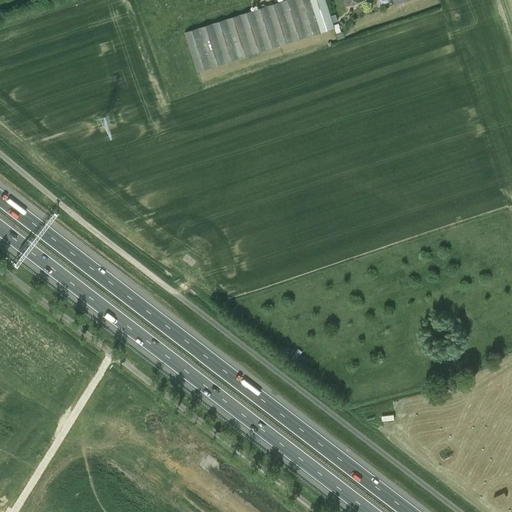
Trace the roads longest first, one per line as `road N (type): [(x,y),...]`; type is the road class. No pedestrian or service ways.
road 1 (unclassified): [(463,511),(0,153)]
road 2 (motorway): [(408,511),(0,198)]
road 3 (motorway): [(0,228),(371,511)]
road 4 (unclassified): [(318,511),(0,268)]
